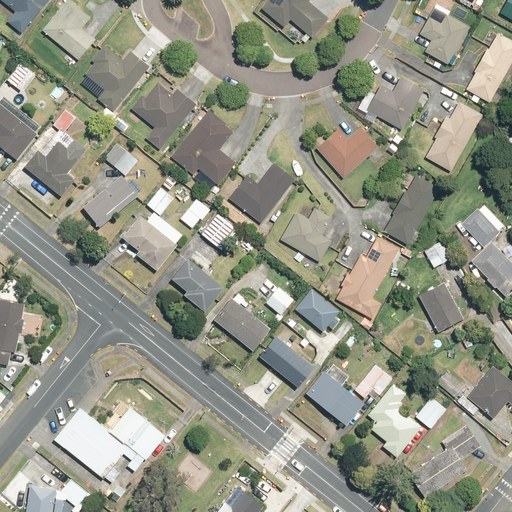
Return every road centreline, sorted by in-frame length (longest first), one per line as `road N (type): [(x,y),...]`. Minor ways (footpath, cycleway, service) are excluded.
road 1 (tertiary): [(112,308),(364,511)]
road 2 (residential): [(389,0),(352,66),(326,78),(266,88),(223,65)]
road 3 (residential): [(112,308),(0,450)]
road 4 (tertiary): [(0,217),(112,308)]
